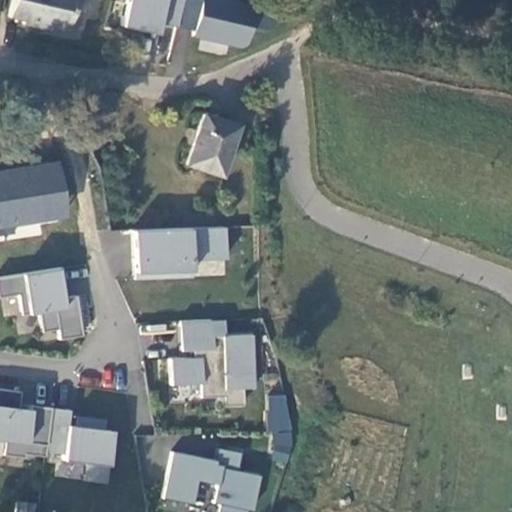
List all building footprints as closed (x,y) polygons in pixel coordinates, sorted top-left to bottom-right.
[(70,0),(8,0),(4,16),(19,19),(18,23),(38,29),(39,25),(62,32),(70,0)] [(124,0),(119,24),(155,33),(158,22),(174,26),(180,0),(124,0)] [(198,0),(180,0),(174,26),(191,30),(198,0)] [(239,0),(198,0),(191,30),(190,36),(239,47),(244,44),(249,25),(265,29),(272,24),(275,9),(254,4),(239,0)] [(216,174),(233,124),(201,114),(184,163),(216,174)] [(0,224),(62,214),(53,166),(0,174),(0,224)] [(0,250),(65,239),(62,214),(0,224),(0,250)] [(225,257),(224,227),(131,230),(133,278),(191,277),(190,259),(225,257)] [(58,267),(0,275),(0,295),(14,294),(17,314),(34,311),(37,331),(53,329),(55,339),(78,335),(72,295),(58,297),(56,285),(61,285),(58,267)] [(210,335),(210,319),(178,320),(179,349),(191,349),(191,356),(167,357),(168,383),(198,382),(199,396),(222,395),(222,405),(242,404),(241,387),(253,387),(251,334),(223,335),(210,335)] [(210,335),(223,335),(222,319),(210,319),(210,335)] [(20,453),(40,455),(40,451),(46,407),(25,404),(24,408),(14,407),(14,403),(16,390),(0,388),(0,453),(20,456),(20,453)] [(268,463),(288,463),(289,395),(269,394),(268,463)] [(46,407),(40,451),(58,453),(57,459),(81,462),(78,479),(101,482),(107,430),(99,429),(100,419),(82,416),(81,427),(70,425),(63,424),(65,409),(46,407)] [(81,427),(82,416),(71,415),(70,425),(81,427)] [(159,497),(189,503),(194,479),(214,483),(210,502),(216,503),(214,511),(242,511),(243,509),(249,510),(257,474),(234,470),(238,452),(215,447),(212,459),(169,450),(159,497)] [(33,511),(35,505),(17,501),(14,511),(33,511)]
